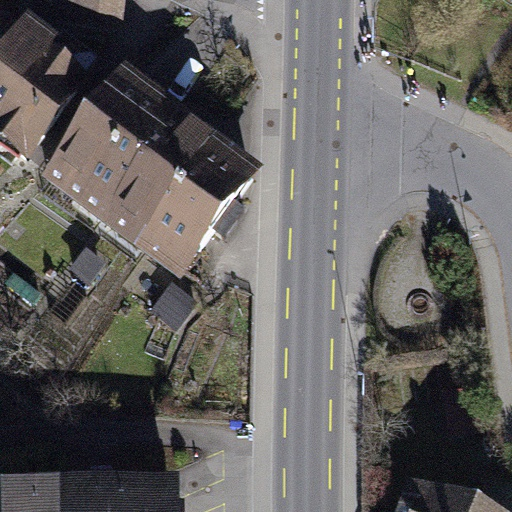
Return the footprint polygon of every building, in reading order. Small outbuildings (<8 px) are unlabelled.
[(120,0),(62,0),(59,20),(116,29),(120,0)] [(19,49),(0,34),(0,142),(26,162),(78,93),(75,91),(96,64),(64,40),(53,55),(28,37),(19,49)] [(122,85),(87,132),(145,173),(112,219),(143,243),(213,150),(122,85)] [(145,173),(87,132),(54,177),(112,219),(145,173)] [(213,150),(143,243),(185,273),(253,180),(213,150)] [(172,511),(172,498),(0,500),(0,511),(172,511)] [(436,511),(425,508),(424,506),(416,503),(412,511),(436,511)]
